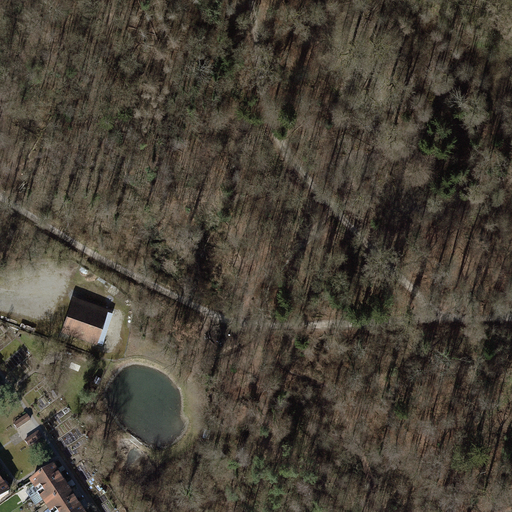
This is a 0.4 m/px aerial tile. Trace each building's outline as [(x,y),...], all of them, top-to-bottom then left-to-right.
[(73,296),(61,328),(100,342),(111,309),(73,296)] [(27,415),(14,424),(18,430),(31,421),(27,415)] [(39,431),(26,441),(30,447),(43,437),(39,431)] [(55,467),(30,483),(49,511),(85,511),(82,507),(73,493),(66,483),(57,469),(55,467)] [(0,502),(13,494),(7,486),(0,475),(0,502)]
